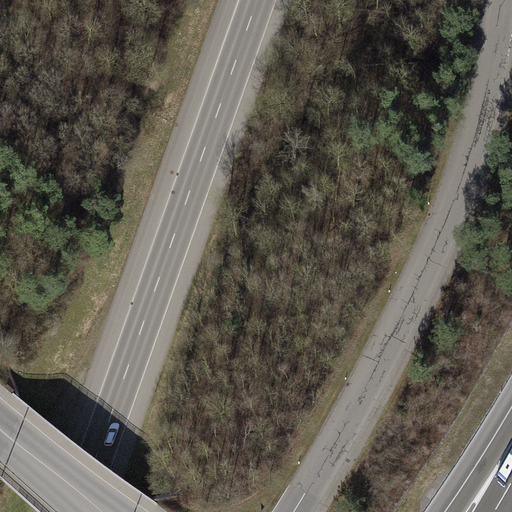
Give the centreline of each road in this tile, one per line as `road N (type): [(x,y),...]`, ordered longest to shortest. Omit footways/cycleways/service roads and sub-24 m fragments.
road 1 (tertiary): [(501,0),(476,136),(449,213),(377,366),(294,511)]
road 2 (primary): [(77,511),(259,0)]
road 3 (tertiary): [(0,429),(99,511)]
